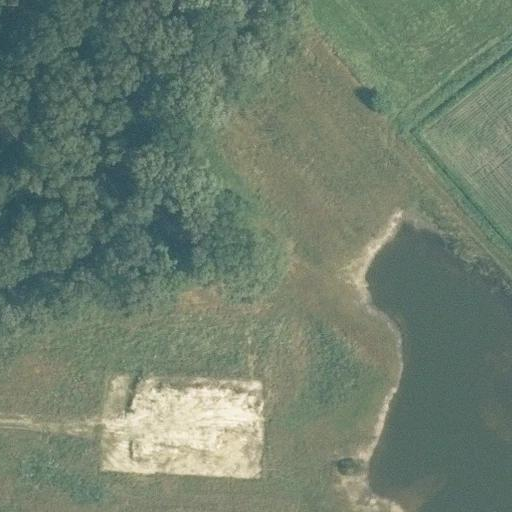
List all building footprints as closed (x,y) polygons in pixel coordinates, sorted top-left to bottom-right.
[(256,313),(248,446),(278,447),(284,326),(265,325),(266,314),(256,313)] [(84,327),(82,352),(151,356),(153,331),(85,327),(84,327)] [(186,333),(185,358),(203,359),(204,334),(186,333)] [(34,406),(34,414),(45,415),(44,434),(165,441),(167,441),(168,413),(34,406)] [(165,441),(163,464),(174,465),(174,471),(297,478),(298,449),(278,448),(278,447),(248,446),(167,441),(165,441)]
